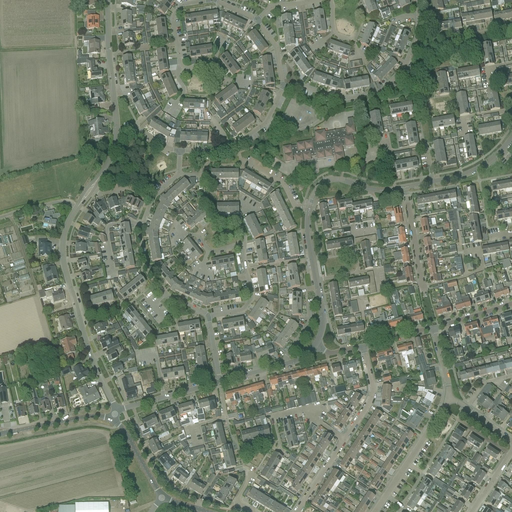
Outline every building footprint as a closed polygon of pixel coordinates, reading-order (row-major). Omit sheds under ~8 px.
[(399,4),(401,9),(410,5),(408,0),(399,4)] [(167,11),(171,7),(163,1),(160,6),(167,11)] [(366,10),(375,6),(373,1),(364,4),(366,10)] [(448,5),(447,2),(433,5),(434,10),(434,12),(443,10),(442,6),(448,5)] [(164,16),(167,11),(160,6),(157,10),(164,16)] [(377,11),(375,6),(366,10),(368,15),(377,11)] [(390,15),(388,10),(387,7),(384,9),(379,10),(383,20),(387,18),(386,16),(390,15)] [(121,20),(131,20),(131,16),(135,16),(135,10),(129,9),(129,13),(121,13),(121,20)] [(491,11),(485,12),(487,20),(490,19),(490,22),(493,22),(493,17),(491,11)] [(499,25),(501,24),(499,14),(500,14),(499,11),(496,12),(496,14),(493,15),(494,18),(495,23),(498,22),(499,25)] [(217,12),(211,13),(213,22),(213,24),(216,24),(218,24),(220,24),(221,18),(222,13),(222,12),(217,13),(217,12)] [(221,18),(221,19),(224,20),(223,23),(227,25),(231,17),(226,15),(222,13),(221,18)] [(462,19),(462,24),(466,24),(466,27),(469,26),(467,15),(467,14),(461,15),(461,16),(462,19)] [(87,29),(89,29),(97,29),(97,21),(98,21),(98,17),(88,17),(88,21),(89,21),(89,24),(86,24),(84,25),(85,28),(86,29),(87,29)] [(232,27),(236,19),(231,17),(227,25),(232,27)] [(459,29),(462,29),(461,24),(460,21),(460,18),(454,19),(454,22),(456,33),(459,32),(459,29)] [(237,29),(241,21),(236,19),(232,27),(237,29)] [(136,23),(131,23),(131,20),(121,20),(122,26),(130,26),(130,30),(131,30),(136,29),(136,27),(136,23)] [(243,32),(246,24),(241,21),(237,29),(243,32)] [(453,33),(456,33),(454,22),(448,23),(450,31),(453,30),(453,33)] [(375,32),(377,27),(368,24),(366,29),(375,32)] [(402,31),(403,29),(398,26),(396,29),(402,31),(401,31),(399,30),(396,36),(399,37),(405,39),(407,40),(409,35),(410,35),(409,34),(410,32),(409,31),(408,31),(407,31),(406,33),(402,31)] [(313,29),(314,38),(317,35),(317,34),(318,34),(326,33),(325,27),(316,29),(313,29)] [(373,38),(375,32),(366,29),(364,34),(373,38)] [(247,37),(251,41),(258,36),(254,31),(250,34),(247,37)] [(371,43),(373,38),(364,34),(362,39),(364,40),(371,43)] [(254,45),(261,40),(258,36),(251,41),(254,45)] [(405,46),(407,40),(405,39),(399,37),(397,43),(405,46)] [(88,42),(89,54),(91,54),(94,54),(99,54),(99,49),(98,49),(98,42),(95,42),(95,38),(90,38),(83,38),(84,42),(88,42)] [(362,39),(360,44),(368,48),(370,49),(372,43),(371,43),(364,40),(362,39)] [(261,40),(254,45),(257,50),(264,44),(261,40)] [(286,52),(296,48),(294,46),(294,40),(285,41),(286,47),(285,47),(286,47),(286,52)] [(332,53),(335,43),(330,42),(327,51),(332,53)] [(337,54),(341,45),(335,43),(332,53),(337,54)] [(403,51),(405,46),(397,43),(395,48),(403,51)] [(260,54),(264,52),(268,49),(264,44),(257,50),(260,54)] [(343,56),(346,47),(341,45),(337,54),(343,56)] [(348,58),(351,49),(346,47),(343,56),(348,58)] [(296,48),(286,52),(289,56),(290,56),(293,61),(301,55),(297,50),(296,48)] [(403,52),(403,51),(395,48),(392,54),(390,52),(389,55),(396,59),(397,56),(401,57),(400,57),(403,51),(403,52)] [(78,60),(88,59),(88,56),(81,56),(81,51),(78,52),(78,60)] [(223,64),(230,58),(227,54),(219,59),(223,64)] [(304,60),(301,55),(293,61),(297,66),(304,60)] [(394,63),(396,59),(389,55),(388,57),(390,59),(386,63),(392,69),(396,65),(397,65),(394,63)] [(230,58),(223,64),(226,68),(233,63),(230,58)] [(86,61),(80,61),(81,65),(86,64),(87,70),(88,70),(90,70),(90,71),(89,71),(90,80),(92,79),(97,79),(102,78),(101,70),(97,71),(97,70),(96,69),(94,69),(93,60),(86,61)] [(300,71),(308,65),(304,60),(297,66),(296,66),(297,66),(300,70),(300,71)] [(386,63),(384,61),(380,65),(380,66),(388,73),(392,69),(386,63)] [(226,68),(230,73),(237,67),(233,63),(226,68)] [(308,65),(300,71),(304,75),(304,76),(304,75),(308,78),(311,74),(314,70),(311,66),(310,67),(308,65)] [(388,73),(380,66),(376,70),(378,72),(384,78),(388,74),(388,73)] [(240,71),(237,67),(230,73),(233,77),(237,74),(240,71)] [(378,72),(376,70),(374,72),(374,71),(371,74),(370,75),(374,82),(377,80),(380,82),(384,78),(378,72)] [(318,84),(321,75),(318,74),(319,72),(315,71),(312,75),(309,79),(313,81),(312,82),(313,82),(318,84)] [(327,77),(324,86),(329,88),(330,88),(333,79),(332,79),(334,76),(328,74),(327,77)] [(163,84),(171,80),(168,75),(160,78),(163,84)] [(327,77),(321,75),(318,84),(324,86),(327,77)] [(136,78),(125,79),(126,85),(129,84),(130,90),(134,88),(137,88),(137,86),(136,84),(136,83),(137,83),(136,78)] [(265,88),(275,90),(273,79),(264,81),(265,88)] [(336,88),(340,89),(341,81),(339,80),(338,81),(333,79),(330,88),(335,90),(336,88)] [(165,89),(173,85),(171,80),(163,84),(165,89)] [(341,81),(340,89),(345,90),(345,91),(351,90),(350,81),(346,82),(346,80),(344,80),(341,81)] [(167,94),(175,90),(173,85),(165,89),(167,94)] [(232,86),(228,89),(233,96),(237,93),(235,89),(234,89),(232,86)] [(98,104),(99,104),(100,104),(105,103),(104,97),(102,97),(101,91),(99,91),(99,88),(91,89),(92,100),(97,100),(98,104)] [(223,92),(229,99),(233,96),(228,89),(223,92)] [(169,98),(177,95),(175,90),(167,94),(169,98)] [(130,96),(132,101),(142,96),(140,91),(138,92),(133,94),(130,96)] [(223,92),(219,95),(224,103),(229,99),(223,92)] [(271,96),(266,94),(263,92),(260,97),(268,101),(271,96)] [(135,106),(145,100),(143,95),(142,96),(132,101),(135,106)] [(219,95),(214,99),(217,102),(213,104),(216,108),(219,105),(220,106),(224,103),(219,95)] [(266,106),(268,101),(260,97),(258,102),(266,106)] [(137,111),(148,105),(145,100),(135,106),(137,111)] [(256,107),(263,110),(266,106),(258,102),(256,107)] [(145,106),(137,111),(139,116),(147,112),(150,115),(157,108),(155,105),(153,106),(148,111),(145,106)] [(227,115),(222,109),(220,106),(219,105),(216,108),(219,112),(216,114),(213,110),(210,112),(213,117),(216,115),(221,120),(227,116),(227,115)] [(253,112),(256,114),(261,116),(263,110),(256,107),(253,112)] [(153,130),(158,123),(159,121),(154,118),(157,115),(155,112),(150,117),(153,120),(148,127),(153,130)] [(250,125),(254,122),(249,115),(245,118),(250,125)] [(246,128),(250,125),(245,118),(240,121),(246,128)] [(324,131),(314,133),(315,139),(311,139),(312,141),(296,144),(296,146),(291,147),(290,146),(282,148),(285,163),(293,162),(292,158),(294,157),(296,163),(311,161),(311,157),(316,156),(317,160),(333,157),(332,156),(335,156),(336,163),(344,161),(342,147),(345,146),(345,147),(354,146),(352,137),(349,137),(349,135),(355,134),(354,125),(353,125),(352,119),(347,120),(348,126),(345,126),(345,129),(325,133),(324,131)] [(95,122),(87,122),(88,127),(92,127),(93,132),(92,132),(93,138),(104,137),(103,134),(108,133),(108,128),(100,129),(100,125),(104,124),(103,120),(95,121),(95,122)] [(241,132),(246,128),(240,121),(236,124),(241,132)] [(158,123),(153,130),(158,133),(163,125),(158,123)] [(162,136),(167,139),(169,137),(171,138),(174,139),(177,129),(178,125),(177,125),(175,124),(174,126),(174,127),(173,129),(168,126),(167,128),(162,136)] [(235,125),(231,128),(237,135),(241,132),(236,124),(235,125)] [(167,128),(163,125),(158,133),(162,136),(167,128)] [(174,139),(180,139),(179,142),(185,142),(185,135),(185,131),(180,131),(180,129),(177,129),(174,139)] [(417,170),(417,169),(417,166),(421,165),(419,156),(415,157),(416,159),(410,160),(412,170),(414,169),(414,170),(417,170)] [(396,172),(401,171),(400,162),(394,163),(394,160),(390,161),(391,169),(392,169),(395,168),(396,172)] [(247,171),(247,172),(245,171),(243,174),(242,173),(242,171),(238,171),(238,178),(241,178),(246,181),(250,174),(250,173),(250,172),(248,171),(247,171)] [(251,184),(255,177),(250,174),(246,181),(251,184)] [(256,187),(260,180),(255,177),(251,184),(256,187)] [(196,185),(195,184),(195,183),(195,179),(190,179),(189,180),(188,179),(186,182),(184,179),(180,183),(186,190),(188,192),(196,185)] [(261,190),(265,183),(260,180),(256,187),(261,190)] [(181,193),(186,190),(180,183),(176,187),(181,193)] [(270,188),(271,186),(265,183),(261,190),(267,194),(267,193),(269,194),(274,190),(270,188)] [(499,191),(505,190),(504,183),(497,184),(499,191)] [(474,188),(471,189),(470,186),(466,186),(467,190),(468,194),(468,196),(475,195),(474,188)] [(171,190),(177,197),(181,193),(176,187),(171,190)] [(177,197),(171,190),(167,194),(168,194),(173,201),(174,201),(173,200),(177,197)] [(278,191),(274,193),(272,194),(273,195),(269,197),(272,202),(280,198),(278,193),(279,192),(278,191)] [(163,195),(160,198),(170,205),(172,203),(171,203),(173,201),(168,194),(164,197),(163,195)] [(131,207),(134,200),(128,197),(126,200),(124,199),(124,198),(121,198),(121,200),(121,202),(121,203),(121,206),(126,208),(128,206),(131,207)] [(159,206),(167,209),(167,210),(169,206),(169,207),(170,205),(160,198),(159,201),(161,202),(159,206)] [(282,203),(280,198),(272,202),(274,206),(282,203)] [(121,212),(121,206),(121,203),(121,202),(121,200),(117,201),(118,202),(116,202),(115,199),(108,201),(109,206),(111,210),(114,209),(116,214),(121,212)] [(264,210),(269,208),(270,207),(266,199),(263,202),(264,203),(261,204),(264,210)] [(139,207),(141,203),(134,200),(131,207),(136,209),(136,210),(139,211),(141,207),(139,207)] [(343,201),(345,209),(346,210),(352,209),(351,208),(352,208),(351,205),(350,200),(343,201)] [(103,215),(108,211),(105,201),(102,203),(97,206),(96,205),(93,207),(94,208),(93,208),(96,211),(93,214),(94,216),(97,218),(99,216),(102,214),(103,215)] [(376,211),(375,209),(374,204),(371,204),(371,201),(370,201),(370,202),(364,203),(365,210),(372,209),(372,212),(376,211)] [(285,207),(282,203),(274,206),(277,211),(285,207)] [(158,206),(156,211),(165,214),(167,209),(159,206),(158,206)] [(287,212),(285,207),(277,211),(279,216),(287,212)] [(202,210),(200,212),(198,210),(196,211),(203,219),(207,216),(202,210)] [(156,211),(154,216),(163,219),(165,214),(156,211)] [(196,215),(194,217),(199,223),(203,219),(196,211),(194,213),(196,215)] [(260,212),(262,217),(269,232),(272,231),(262,211),(260,212)] [(44,218),(43,224),(48,225),(48,226),(51,227),(51,231),(55,232),(57,220),(56,220),(56,218),(57,218),(58,219),(57,214),(53,215),(52,212),(50,212),(45,213),(45,216),(45,218),(44,218)] [(289,217),(287,212),(279,216),(281,221),(289,217)] [(452,213),(448,213),(449,223),(451,223),(457,221),(456,215),(456,212),(452,213)] [(98,219),(97,218),(94,216),(92,219),(87,215),(88,216),(85,219),(83,221),(83,222),(88,225),(86,227),(89,229),(91,227),(90,226),(93,223),(98,226),(101,222),(98,219)] [(154,216),(152,221),(160,224),(163,219),(154,216)] [(255,220),(253,216),(246,219),(244,220),(247,225),(255,220)] [(477,216),(472,217),(469,217),(470,224),(478,223),(477,216)] [(194,217),(191,219),(189,217),(187,218),(195,227),(199,223),(194,217)] [(292,222),(289,217),(281,221),(284,226),(292,222)] [(394,218),(391,218),(391,221),(391,222),(395,221),(396,225),(397,225),(402,224),(401,217),(394,218)] [(190,230),(195,227),(187,218),(186,220),(188,222),(185,225),(188,228),(190,230)] [(422,228),(428,227),(432,226),(431,219),(421,221),(422,228)] [(258,225),(255,220),(247,225),(249,230),(258,225)] [(152,221),(150,225),(150,226),(158,229),(160,224),(152,221)] [(296,228),(296,227),(295,226),(294,227),(292,222),(284,226),(286,231),(290,229),(290,231),(292,230),(296,228)] [(330,230),(330,226),(332,226),(332,223),(329,224),(322,225),(323,232),(330,231),(330,230)] [(279,233),(282,232),(278,224),(273,227),(276,233),(278,232),(279,233)] [(260,230),(258,225),(249,230),(251,235),(260,230)] [(147,229),(145,233),(158,234),(158,232),(159,229),(158,229),(150,226),(149,230),(147,229)] [(93,231),(91,230),(86,228),(85,231),(80,229),(77,237),(82,239),(87,240),(88,234),(92,235),(93,231)] [(263,235),(260,230),(251,235),(254,240),(258,237),(263,235)] [(146,237),(148,236),(149,241),(157,239),(158,239),(157,236),(158,235),(158,234),(145,233),(146,237)] [(26,236),(21,238),(24,249),(29,247),(28,244),(29,244),(26,236)] [(388,243),(399,241),(399,245),(406,243),(405,236),(398,237),(388,239),(388,243)] [(423,240),(425,247),(428,247),(434,246),(434,245),(436,245),(438,245),(440,244),(439,242),(433,243),(433,242),(431,242),(430,238),(423,240)] [(188,239),(182,244),(184,246),(182,248),(181,248),(177,252),(179,253),(183,250),(192,243),(188,239)] [(352,247),(351,239),(344,240),(346,248),(352,247)] [(46,241),(39,241),(39,257),(49,257),(49,249),(50,249),(50,245),(46,245),(46,241)] [(76,248),(76,253),(81,254),(86,254),(86,248),(88,248),(94,248),(95,255),(101,254),(99,245),(99,244),(89,243),(82,242),(77,242),(77,248),(76,248)] [(192,243),(183,250),(185,252),(187,250),(189,252),(195,247),(192,243)] [(407,248),(404,249),(404,246),(397,247),(398,250),(400,250),(401,252),(393,253),(394,258),(402,257),(408,256),(407,248)] [(432,250),(434,249),(434,246),(428,247),(425,247),(426,255),(433,253),(432,250)] [(190,259),(199,252),(195,247),(189,252),(191,255),(189,257),(190,258),(190,259)] [(483,256),(488,255),(490,255),(488,247),(482,249),(482,248),(483,256)] [(298,251),(289,253),(290,258),(291,261),(298,260),(297,257),(299,256),(298,251)] [(196,261),(198,259),(202,256),(199,252),(190,259),(192,260),(194,258),(196,261)] [(433,261),(436,260),(437,260),(438,259),(437,252),(433,253),(426,255),(427,262),(433,261)] [(403,264),(409,263),(408,256),(402,257),(394,258),(395,262),(402,260),(403,264)] [(79,270),(84,268),(87,268),(86,264),(89,263),(88,260),(85,261),(82,262),(77,263),(79,270)] [(429,269),(435,268),(435,267),(438,267),(437,260),(436,260),(433,261),(427,262),(429,269)] [(509,261),(502,264),(504,270),(511,267),(509,261)] [(157,271),(157,272),(166,265),(165,263),(162,265),(160,262),(154,267),(157,271)] [(372,265),(374,264),(374,262),(371,262),(364,264),(365,270),(372,269),(372,265)] [(167,266),(166,265),(157,272),(161,276),(167,271),(165,269),(168,267),(167,266)] [(49,282),(52,281),(57,280),(55,272),(56,272),(54,268),(50,269),(49,266),(44,267),(42,268),(44,273),(46,273),(49,282)] [(88,273),(85,274),(80,276),(83,283),(87,282),(90,281),(91,281),(90,277),(94,276),(94,275),(95,274),(94,272),(98,271),(97,268),(90,270),(91,273),(88,274),(88,273)] [(164,280),(173,273),(172,272),(169,274),(167,271),(161,276),(162,278),(164,280)] [(173,273),(164,280),(168,284),(172,281),(174,280),(174,279),(172,277),(175,275),(174,274),(173,273)] [(436,275),(430,276),(431,283),(438,282),(442,281),(440,274),(436,275)] [(136,280),(141,287),(145,283),(140,276),(136,279),(136,280)] [(406,284),(408,284),(413,283),(412,276),(405,277),(405,276),(397,278),(398,282),(406,281),(406,284)] [(175,279),(174,279),(174,280),(172,281),(168,284),(171,288),(169,289),(171,291),(178,283),(175,279)] [(136,280),(131,283),(137,290),(141,287),(136,280)] [(453,287),(457,286),(456,281),(447,284),(447,286),(449,293),(454,292),(453,287)] [(131,283),(127,287),(133,294),(137,290),(131,283)] [(182,286),(182,285),(178,283),(171,291),(174,293),(175,291),(179,293),(182,286)] [(185,287),(182,286),(179,293),(184,295),(188,285),(186,284),(185,287)] [(188,285),(184,295),(187,296),(189,297),(192,290),(190,289),(189,289),(190,286),(188,285)] [(498,286),(502,297),(509,294),(508,290),(507,288),(503,289),(502,285),(498,286)] [(495,299),(502,297),(498,286),(495,287),(496,292),(493,293),(494,295),(495,299)] [(127,287),(123,290),(129,297),(133,294),(127,287)] [(194,300),(198,290),(198,289),(196,289),(195,292),(192,290),(189,297),(191,298),(194,300)] [(54,303),(59,301),(64,300),(61,292),(53,295),(52,291),(47,292),(45,293),(44,290),(42,291),(38,292),(40,299),(46,297),(46,299),(52,297),(54,303)] [(120,301),(123,299),(124,301),(129,297),(123,290),(119,294),(116,296),(120,301)] [(195,300),(199,302),(202,295),(199,294),(200,291),(198,290),(194,300),(195,300)] [(480,292),(483,303),(490,301),(488,292),(484,293),(483,291),(480,292)] [(111,292),(105,293),(108,302),(113,301),(112,298),(115,297),(114,292),(111,293),(111,292)] [(476,305),(483,303),(480,292),(476,293),(477,295),(473,297),(476,305)] [(455,294),(458,303),(455,304),(456,308),(457,311),(464,309),(462,302),(461,299),(460,298),(460,294),(459,293),(455,294)] [(205,307),(207,296),(202,294),(202,295),(199,302),(203,304),(202,305),(205,307)] [(437,295),(437,297),(439,304),(438,304),(439,309),(436,310),(436,313),(437,313),(437,316),(444,314),(443,308),(442,304),(441,299),(440,296),(440,297),(439,295),(437,295)] [(462,302),(464,309),(471,307),(470,302),(468,297),(461,299),(462,302)] [(265,309),(268,304),(261,299),(257,304),(265,309)] [(451,307),(450,306),(449,302),(442,304),(443,308),(444,314),(452,312),(451,307)] [(262,314),(265,309),(257,304),(254,308),(262,314)] [(402,319),(398,319),(394,305),(391,306),(394,320),(396,327),(403,325),(402,322),(403,322),(402,322),(402,319)] [(412,311),(411,307),(408,308),(410,316),(406,317),(408,324),(415,322),(413,312),(412,311)] [(124,313),(128,318),(135,312),(131,308),(124,313)] [(259,318),(262,314),(254,308),(251,313),(259,318)] [(416,311),(413,312),(415,322),(423,320),(420,310),(416,311)] [(290,318),(298,321),(298,316),(301,316),(301,311),(292,311),(292,316),(291,316),(290,318)] [(131,322),(138,316),(135,312),(128,318),(131,322)] [(255,323),(259,318),(251,313),(248,317),(255,323)] [(396,327),(394,320),(393,317),(387,319),(386,313),(383,313),(383,316),(384,322),(387,321),(388,322),(387,322),(389,329),(396,327)] [(505,324),(501,325),(502,328),(502,329),(503,329),(509,327),(508,323),(511,322),(511,319),(511,314),(503,316),(505,324)] [(63,317),(59,319),(62,331),(67,330),(72,329),(72,328),(70,329),(68,321),(69,321),(68,316),(63,317)] [(135,326),(142,320),(138,316),(131,322),(135,326)] [(298,321),(290,318),(289,321),(290,321),(287,326),(295,331),(298,326),(295,325),(298,321)] [(495,329),(500,328),(497,318),(490,320),(492,330),(493,333),(494,334),(495,341),(500,339),(498,333),(496,334),(495,329)] [(384,330),(383,325),(382,324),(381,324),(381,323),(379,323),(378,319),(374,320),(374,321),(375,326),(377,332),(384,330)] [(138,330),(145,325),(142,320),(135,326),(138,330)] [(493,333),(492,330),(490,320),(482,322),(484,329),(481,330),(483,336),(493,333)] [(255,332),(253,329),(256,327),(252,322),(246,325),(250,331),(252,334),(255,332)] [(97,334),(102,333),(105,332),(104,329),(107,328),(106,323),(105,324),(94,327),(95,331),(96,331),(97,334)] [(481,329),(479,330),(477,323),(471,325),(474,336),(477,335),(478,338),(483,336),(481,330),(481,329)] [(113,329),(106,331),(107,335),(115,332),(115,331),(120,329),(117,324),(112,326),(113,329)] [(350,335),(351,334),(350,327),(349,327),(349,324),(342,325),(343,328),(344,336),(347,335),(348,336),(350,335)] [(142,334),(142,335),(149,329),(145,325),(138,330),(142,334)] [(467,335),(464,336),(467,346),(471,345),(469,339),(470,338),(470,337),(470,336),(474,336),(471,325),(464,327),(466,331),(467,335)] [(284,330),(292,335),(295,331),(287,326),(284,330)] [(369,334),(377,332),(375,326),(372,326),(368,328),(369,334)] [(338,337),(344,336),(343,328),(336,329),(338,337)] [(142,341),(145,339),(152,333),(149,329),(142,335),(142,334),(138,337),(142,341)] [(456,339),(453,329),(448,331),(450,338),(453,337),(454,339),(456,339)] [(288,340),(292,335),(284,330),(281,335),(288,340)] [(288,340),(281,335),(278,339),(285,344),(288,340)] [(64,356),(70,354),(75,353),(73,346),(76,345),(74,338),(71,339),(71,338),(66,340),(60,341),(64,356)] [(119,345),(116,338),(109,341),(108,338),(99,342),(103,350),(109,346),(111,349),(119,345)] [(274,343),(272,344),(277,351),(279,347),(282,349),(285,344),(278,339),(275,344),(274,343)] [(417,351),(418,356),(417,356),(418,358),(419,364),(421,363),(424,362),(422,355),(420,350),(422,350),(421,347),(419,339),(414,340),(417,351)] [(109,363),(114,360),(117,359),(115,355),(121,352),(121,351),(123,351),(120,344),(119,345),(111,349),(112,352),(105,355),(109,363)] [(265,348),(268,357),(273,355),(273,352),(277,351),(272,344),(270,345),(270,346),(265,348)] [(411,344),(403,346),(405,353),(405,352),(406,356),(413,354),(412,347),(411,344)] [(250,355),(253,354),(251,347),(250,345),(249,345),(249,347),(247,348),(247,346),(243,347),(244,350),(244,353),(246,362),(251,362),(250,355)] [(234,347),(235,349),(236,356),(236,357),(239,356),(240,363),(246,362),(244,353),(240,354),(239,349),(237,350),(237,346),(234,347)] [(251,347),(253,354),(255,353),(258,360),(263,359),(260,350),(256,352),(254,346),(251,347)] [(397,351),(398,354),(401,353),(402,358),(404,358),(406,365),(408,364),(407,360),(406,357),(406,356),(405,352),(405,353),(403,346),(396,348),(397,351)] [(460,362),(464,361),(462,354),(468,352),(466,346),(457,348),(458,351),(454,352),(456,360),(458,359),(459,359),(460,362)] [(265,348),(260,350),(263,359),(268,357),(265,348)] [(233,357),(236,356),(235,349),(231,349),(232,354),(231,355),(226,355),(228,365),(234,364),(233,357)] [(390,349),(383,351),(385,361),(386,362),(389,361),(389,360),(393,359),(390,349)] [(383,351),(376,353),(377,359),(378,363),(385,361),(383,351)] [(115,375),(119,373),(123,371),(121,366),(127,362),(126,360),(125,358),(123,360),(118,362),(119,364),(112,368),(115,375)] [(352,383),(353,383),(358,382),(357,376),(355,377),(353,372),(356,371),(354,364),(360,363),(359,361),(354,362),(347,363),(349,373),(351,378),(352,383)] [(421,363),(423,371),(429,370),(428,366),(426,367),(424,362),(421,363)] [(500,372),(506,370),(504,362),(498,364),(500,372)] [(347,384),(352,383),(351,378),(349,373),(347,363),(342,365),(343,370),(344,374),(345,379),(346,379),(347,384)] [(464,366),(463,363),(454,365),(455,368),(461,366),(463,373),(459,374),(461,382),(468,380),(466,372),(464,366)] [(206,364),(197,365),(199,375),(206,374),(205,369),(207,369),(206,364)] [(494,373),(500,372),(498,364),(492,366),(494,373)] [(320,374),(327,372),(326,365),(319,367),(320,374)] [(338,365),(331,367),(332,372),(333,375),(337,374),(337,377),(338,378),(341,377),(339,370),(338,365)] [(79,381),(82,380),(87,378),(86,377),(89,375),(87,372),(84,373),(81,366),(73,370),(79,381)] [(487,375),(494,373),(492,366),(485,367),(487,375)] [(63,376),(70,373),(68,367),(60,371),(63,376)] [(319,367),(311,369),(313,375),(314,377),(314,380),(319,379),(321,389),(322,389),(322,391),(325,391),(324,390),(324,387),(323,387),(321,378),(321,376),(320,374),(319,367)] [(481,377),(487,375),(485,367),(479,369),(481,377)] [(306,377),(313,375),(311,369),(304,371),(306,377)] [(474,378),(481,377),(479,369),(472,371),(474,378)] [(429,373),(429,370),(423,371),(423,372),(418,374),(419,377),(422,376),(423,381),(423,382),(434,379),(435,379),(434,375),(433,375),(432,372),(429,373)] [(299,379),(306,377),(304,371),(297,372),(299,379)] [(468,380),(474,378),(472,371),(466,372),(468,380)] [(292,381),(293,386),(295,385),(295,383),(300,382),(299,379),(297,372),(290,374),(292,381)] [(290,374),(283,376),(285,385),(289,385),(289,386),(290,386),(293,386),(292,381),(290,374)] [(278,388),(279,389),(282,388),(282,386),(285,385),(283,376),(276,378),(277,384),(278,388)] [(389,382),(390,385),(399,382),(400,386),(401,385),(401,388),(405,388),(407,376),(399,378),(399,379),(389,382)] [(278,388),(277,384),(276,378),(268,379),(270,387),(274,387),(275,390),(276,390),(277,393),(279,392),(279,389),(278,388)] [(137,396),(142,395),(141,390),(140,387),(137,388),(136,385),(131,386),(132,389),(128,390),(127,387),(129,386),(127,379),(121,381),(126,399),(137,396)] [(435,383),(436,383),(435,379),(434,379),(423,382),(424,388),(417,387),(417,389),(432,392),(433,388),(432,387),(436,386),(435,383)] [(262,384),(256,385),(260,399),(261,398),(262,398),(262,395),(261,395),(265,393),(264,390),(264,388),(262,384)] [(256,385),(250,387),(252,394),(253,397),(256,396),(257,400),(260,399),(256,385)] [(486,385),(480,393),(483,395),(489,387),(486,385)] [(344,392),(346,392),(344,386),(334,388),(336,395),(340,393),(344,393),(344,392)] [(79,390),(82,396),(84,401),(86,400),(88,405),(91,403),(100,399),(95,388),(87,391),(85,387),(82,389),(79,390)] [(245,396),(252,394),(250,387),(243,389),(245,396)] [(334,388),(329,389),(331,396),(332,398),(327,399),(327,402),(337,399),(337,398),(336,397),(335,397),(335,395),(336,395),(334,388)] [(41,402),(42,408),(43,413),(50,411),(49,406),(48,402),(51,401),(50,398),(48,389),(44,390),(46,397),(44,397),(45,401),(41,402)] [(245,396),(243,389),(237,391),(239,397),(242,396),(243,399),(244,399),(244,400),(243,400),(244,403),(247,402),(246,399),(245,396)] [(417,391),(417,392),(424,392),(427,394),(427,395),(424,400),(431,404),(433,400),(434,398),(431,396),(432,395),(432,392),(417,389),(417,391)] [(239,397),(237,391),(231,392),(233,399),(239,397)] [(362,395),(357,391),(351,400),(358,404),(362,399),(360,397),(362,395)] [(234,402),(233,399),(231,392),(225,394),(226,401),(229,400),(230,403),(231,403),(232,407),(235,406),(234,402)] [(57,396),(50,398),(51,401),(51,402),(54,401),(55,405),(56,410),(63,408),(62,404),(65,404),(64,399),(63,395),(57,396)] [(500,395),(498,397),(497,397),(493,403),(496,405),(500,399),(502,396),(500,395)] [(482,407),(488,400),(488,399),(489,398),(486,396),(485,397),(483,396),(477,403),(482,407)] [(210,411),(215,410),(216,410),(213,398),(207,400),(209,407),(210,411)] [(431,404),(424,400),(420,399),(417,404),(415,403),(413,406),(416,407),(422,411),(424,408),(427,410),(428,408),(429,408),(431,404)] [(506,408),(501,404),(503,401),(500,399),(496,405),(499,407),(493,415),(498,418),(503,411),(506,408)] [(196,411),(196,414),(197,420),(198,422),(205,421),(204,416),(204,415),(202,409),(209,407),(207,400),(197,403),(199,410),(196,411)] [(348,405),(355,410),(358,404),(351,400),(348,405)] [(389,407),(390,401),(381,400),(381,406),(383,406),(383,409),(389,413),(392,408),(389,407)] [(487,411),(490,407),(493,403),(488,400),(482,407),(487,411)] [(28,408),(29,411),(30,416),(38,414),(36,409),(35,405),(36,405),(35,401),(31,402),(32,407),(28,408)] [(15,409),(16,414),(18,419),(24,417),(23,411),(26,410),(24,403),(20,404),(21,408),(15,409)] [(184,406),(186,414),(190,413),(191,415),(196,414),(196,411),(195,409),(193,410),(191,404),(184,406)] [(344,411),(351,415),(355,410),(348,405),(346,408),(343,406),(342,407),(341,408),(341,409),(344,411)] [(186,414),(184,406),(177,407),(180,416),(186,414)] [(410,416),(413,418),(420,422),(422,419),(421,418),(423,416),(420,414),(422,411),(416,407),(413,406),(412,409),(414,410),(410,416)] [(174,422),(176,421),(172,409),(165,412),(168,420),(172,418),(174,422)] [(400,409),(397,419),(398,421),(400,415),(408,420),(407,422),(405,425),(406,426),(411,429),(413,426),(415,428),(417,425),(418,426),(420,422),(413,418),(410,416),(402,410),(400,409)] [(326,416),(329,418),(330,419),(332,416),(330,415),(331,413),(334,415),(336,413),(335,412),(331,410),(326,416)] [(215,416),(212,417),(212,419),(213,420),(221,418),(220,411),(215,411),(215,416)] [(341,416),(347,421),(351,415),(344,411),(341,416)] [(382,416),(380,414),(375,411),(372,417),(379,421),(382,416)] [(508,415),(503,411),(498,418),(503,422),(506,419),(508,415)] [(159,414),(161,419),(163,424),(165,423),(164,421),(168,420),(165,412),(159,414)] [(147,420),(151,427),(154,426),(156,430),(161,428),(161,427),(160,423),(158,419),(155,420),(154,416),(147,420)] [(264,416),(260,417),(259,417),(260,420),(260,421),(262,428),(264,437),(269,436),(267,427),(265,427),(263,420),(264,420),(265,418),(264,416)] [(337,421),(344,426),(347,421),(341,416),(337,421)] [(372,417),(368,422),(375,427),(379,421),(372,417)] [(151,427),(147,420),(141,422),(144,428),(140,430),(143,436),(148,434),(150,433),(148,429),(151,427)] [(340,432),(344,426),(337,421),(333,427),(340,432)] [(372,432),(375,427),(368,422),(364,428),(372,432)] [(400,433),(399,433),(399,434),(403,437),(409,441),(413,436),(408,433),(410,430),(405,428),(405,427),(403,430),(406,432),(405,434),(401,432),(400,433)] [(454,433),(451,437),(459,442),(461,438),(463,436),(466,432),(459,427),(455,434),(454,433)] [(364,428),(361,433),(368,438),(372,432),(364,428)] [(333,439),(326,434),(324,433),(320,438),(323,440),(322,440),(329,444),(333,439)] [(361,433),(357,438),(364,443),(368,446),(367,447),(371,449),(373,447),(369,444),(370,443),(368,442),(367,440),(368,438),(361,433)] [(467,442),(466,444),(468,446),(470,444),(473,446),(477,440),(472,436),(469,440),(467,442)] [(403,437),(399,442),(406,447),(409,441),(403,437)] [(157,443),(160,441),(159,438),(148,443),(151,449),(155,447),(158,446),(157,443)] [(361,449),(364,443),(357,438),(354,444),(361,449)] [(326,450),(329,444),(322,440),(319,445),(320,446),(326,450)] [(479,450),(480,447),(483,443),(477,440),(473,446),(476,448),(474,450),(477,452),(479,449),(479,450)] [(399,442),(396,448),(395,448),(402,452),(406,447),(399,442)] [(161,444),(158,446),(155,447),(151,449),(153,455),(160,452),(162,455),(170,450),(174,447),(175,446),(173,443),(170,444),(170,445),(167,447),(166,446),(163,447),(161,444)] [(354,444),(350,449),(357,454),(361,449),(354,444)] [(320,446),(319,445),(317,447),(316,446),(315,448),(314,450),(315,451),(322,455),(326,450),(320,446)] [(389,451),(392,453),(399,458),(402,452),(395,448),(396,448),(393,446),(389,451)] [(453,450),(447,446),(443,452),(452,458),(455,452),(453,450)] [(487,455),(490,457),(494,451),(489,447),(486,451),(483,456),(485,458),(487,455)] [(350,449),(346,455),(354,460),(354,459),(357,461),(360,456),(357,454),(350,449)] [(319,461),(322,455),(315,451),(312,456),(319,461)] [(493,459),(491,462),(494,463),(496,461),(500,454),(494,451),(490,457),(493,459)] [(158,461),(163,466),(172,458),(173,458),(171,455),(169,452),(164,455),(165,456),(158,461)] [(453,459),(452,458),(443,452),(439,458),(443,460),(445,462),(445,461),(447,459),(451,462),(453,459)] [(280,463),(283,458),(274,453),(271,458),(280,463)] [(395,463),(399,458),(392,453),(388,459),(395,463)] [(346,455),(343,460),(350,465),(354,460),(346,455)] [(315,466),(319,461),(312,456),(308,462),(315,466)] [(478,466),(477,465),(482,457),(479,456),(474,463),(477,466),(478,466)] [(171,471),(175,467),(177,465),(175,462),(175,461),(172,458),(163,466),(167,472),(170,470),(171,471)] [(277,467),(280,463),(271,458),(269,462),(277,467)] [(439,458),(436,463),(437,464),(442,467),(444,464),(445,465),(447,463),(445,461),(445,462),(443,460),(439,458)] [(391,468),(395,463),(388,459),(385,464),(391,468)] [(482,472),(481,471),(482,469),(482,468),(477,466),(474,463),(471,462),(471,461),(468,459),(467,462),(470,464),(469,466),(475,470),(474,471),(472,474),(476,476),(483,481),(486,475),(482,472)] [(339,466),(343,468),(346,470),(350,465),(343,460),(339,466)] [(274,472),(277,467),(269,462),(266,467),(274,472)] [(311,472),(315,466),(308,462),(305,467),(311,472)] [(438,473),(442,467),(437,464),(436,463),(432,469),(438,473)] [(385,464),(381,470),(388,474),(391,468),(385,464)] [(181,468),(182,467),(180,466),(171,474),(173,476),(173,477),(177,481),(180,477),(183,474),(185,471),(181,468)] [(271,477),(274,472),(266,467),(263,472),(271,477)] [(308,477),(311,472),(305,467),(301,473),(308,477)] [(434,478),(438,473),(432,469),(428,474),(434,478)] [(330,476),(337,481),(339,482),(343,476),(341,475),(334,470),(330,476)] [(381,470),(378,475),(384,479),(388,474),(381,470)] [(186,471),(185,471),(183,474),(180,477),(177,481),(183,485),(184,484),(186,485),(194,473),(192,471),(189,476),(188,476),(188,474),(187,472),(186,471)] [(268,482),(271,477),(263,472),(260,477),(268,482)] [(304,482),(308,477),(301,473),(297,478),(304,482)] [(210,485),(215,477),(211,475),(206,483),(210,485)] [(374,481),(381,485),(384,479),(378,475),(374,481)] [(334,486),(337,481),(330,476),(327,481),(334,486)] [(463,479),(466,481),(470,484),(471,481),(479,486),(483,481),(476,476),(474,479),(472,478),(471,479),(465,476),(463,479)] [(236,483),(229,478),(227,477),(224,483),(233,488),(236,483)] [(192,485),(189,489),(194,492),(199,484),(196,483),(198,480),(195,478),(192,485)] [(301,488),(304,482),(297,478),(294,483),(301,488)] [(293,482),(293,481),(290,479),(289,482),(291,483),(291,484),(292,485),(290,489),(289,488),(287,490),(295,495),(296,493),(297,493),(301,488),(294,483),(293,482)] [(425,479),(422,484),(431,491),(431,490),(434,485),(435,485),(433,484),(432,483),(430,481),(425,479)] [(453,482),(450,481),(447,486),(436,479),(434,482),(436,483),(448,490),(448,489),(449,488),(453,483),(453,482)] [(330,492),(334,486),(327,481),(323,487),(330,492)] [(381,485),(374,481),(370,486),(377,490),(381,485)] [(499,492),(500,493),(502,491),(504,492),(506,489),(509,491),(510,489),(505,485),(501,482),(497,488),(500,490),(499,492)] [(233,488),(224,483),(221,488),(230,493),(233,488)] [(434,485),(446,493),(447,491),(448,490),(436,483),(435,485),(434,485)] [(199,484),(194,492),(200,495),(203,491),(206,485),(203,484),(202,486),(199,484)] [(418,490),(424,494),(426,491),(429,493),(431,491),(422,484),(418,490)] [(470,495),(474,490),(465,484),(461,489),(464,491),(470,495)] [(326,497),(330,492),(323,487),(319,492),(326,497)] [(226,499),(230,493),(221,488),(217,494),(226,499)] [(253,501),(258,492),(259,491),(257,489),(256,490),(253,489),(247,497),(253,501)] [(421,500),(424,494),(418,490),(414,495),(421,500)] [(467,501),(470,495),(464,491),(462,494),(460,492),(458,495),(467,501)] [(258,492),(253,501),(259,504),(264,495),(258,492)] [(326,497),(319,492),(316,498),(325,504),(328,506),(327,507),(331,510),(333,507),(329,505),(326,502),(329,498),(326,497)] [(494,492),(491,498),(500,504),(502,500),(503,498),(499,495),(494,492)] [(223,505),(226,499),(217,494),(216,493),(215,496),(217,497),(216,501),(223,505)] [(364,499),(371,503),(375,497),(368,493),(364,499)] [(264,495),(259,504),(264,507),(269,499),(264,495)] [(417,505),(421,500),(414,495),(411,501),(417,505)] [(323,507),(325,504),(316,498),(312,503),(319,508),(321,505),(323,507)] [(487,503),(491,506),(496,509),(498,507),(500,504),(491,498),(487,503)] [(269,499),(264,507),(270,511),(275,502),(269,499)] [(367,508),(371,503),(364,499),(361,504),(367,508)] [(464,505),(460,503),(454,499),(452,502),(456,504),(454,507),(460,511),(464,505)] [(417,505),(411,501),(407,507),(413,511),(415,508),(418,509),(420,507),(417,505)] [(275,502),(270,511),(271,511),(276,511),(280,505),(275,502)]
